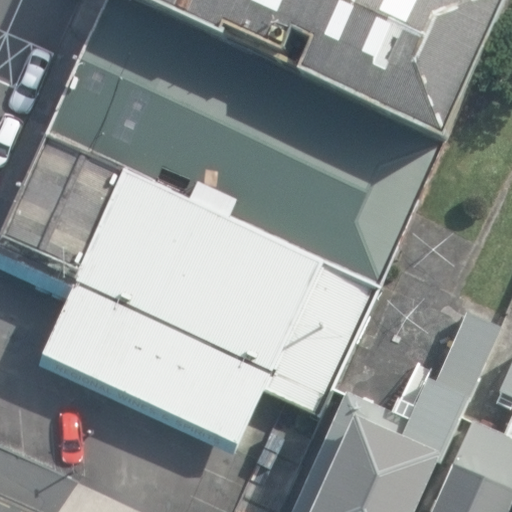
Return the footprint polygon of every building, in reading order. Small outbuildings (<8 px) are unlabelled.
[(135,0),(106,0),(46,134),(380,284),(446,139),(135,0)] [(135,0),(446,139),(508,0),(135,0)] [(380,284),(46,134),(0,235),(0,256),(76,291),(38,376),(242,467),(271,401),(318,422),(380,284)] [(426,511),(507,331),(471,315),(440,385),(434,382),(415,424),(352,396),(300,511),(426,511)] [(511,511),(511,374),(499,405),(511,410),(511,425),(507,436),(478,423),(439,511),(511,511)]
